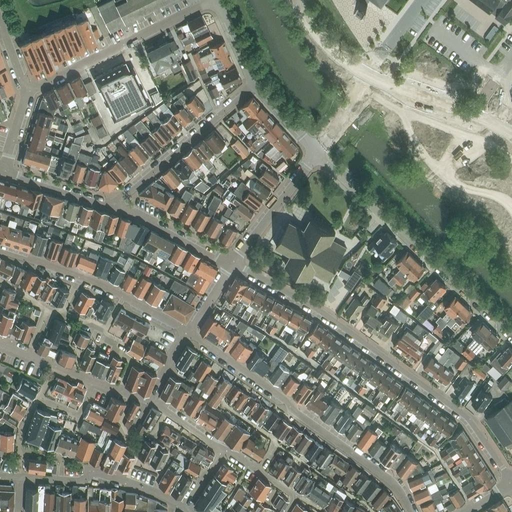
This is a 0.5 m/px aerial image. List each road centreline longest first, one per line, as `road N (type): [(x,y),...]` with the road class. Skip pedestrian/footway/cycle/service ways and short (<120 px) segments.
road 1 (residential): [(233,264),(320,311),(459,412),(510,484)]
road 2 (residential): [(409,511),(382,475),(187,333)]
road 3 (residential): [(511,333),(318,151)]
road 4 (residential): [(24,93),(214,0)]
road 5 (residential): [(116,209),(255,83)]
road 6 (secondary): [(511,136),(365,75)]
road 7 (residential): [(233,264),(318,151)]
road 8 (residential): [(26,355),(148,400)]
road 9 (residential): [(233,264),(116,209)]
road 10 (residential): [(116,209),(1,170)]
